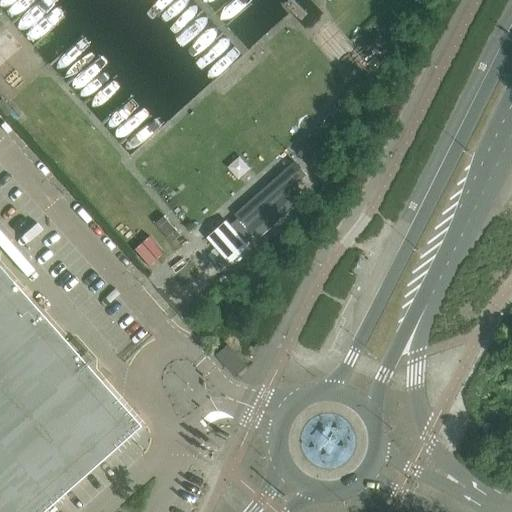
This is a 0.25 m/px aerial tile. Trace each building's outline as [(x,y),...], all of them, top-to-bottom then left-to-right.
[(366,70),(335,100),(345,110),(358,97),(357,96),(364,89),(363,87),(373,78),(366,70)] [(331,112),(317,136),(311,133),(300,153),(318,162),(342,118),(331,112)] [(307,174),(296,162),(237,215),(258,239),(297,204),(286,192),(307,174)] [(180,296),(193,310),(232,275),(219,261),(209,270),(180,296)] [(0,511),(38,511),(138,425),(0,268),(0,511)] [(247,366),(229,346),(218,355),(236,375),(247,366)]
